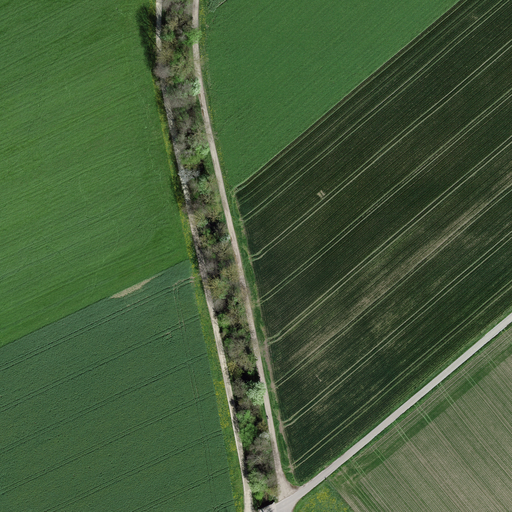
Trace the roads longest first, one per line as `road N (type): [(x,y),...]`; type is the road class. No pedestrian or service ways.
road 1 (track): [(249,511),(172,136),(158,0)]
road 2 (track): [(195,0),(221,177),(287,505)]
road 3 (track): [(511,319),(287,505)]
